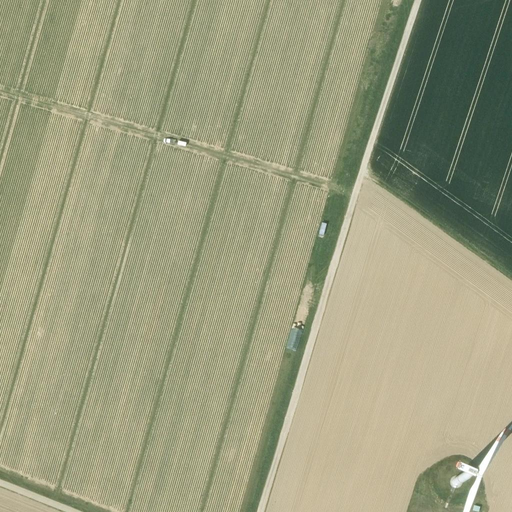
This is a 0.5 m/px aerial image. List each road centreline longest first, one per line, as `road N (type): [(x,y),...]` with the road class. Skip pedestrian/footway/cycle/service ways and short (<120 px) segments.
road 1 (track): [(417,0),(261,511)]
road 2 (track): [(0,61),(363,166)]
road 3 (track): [(362,169),(511,278)]
